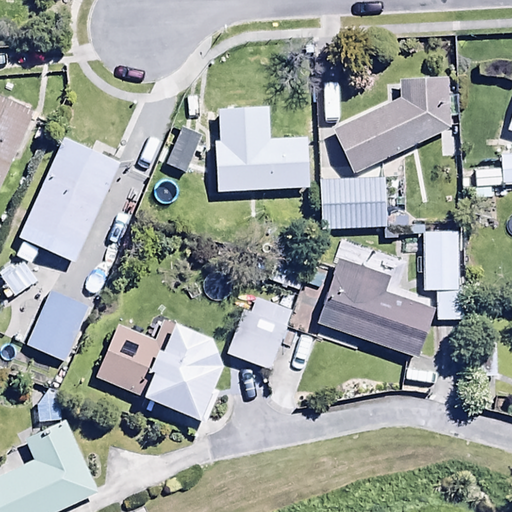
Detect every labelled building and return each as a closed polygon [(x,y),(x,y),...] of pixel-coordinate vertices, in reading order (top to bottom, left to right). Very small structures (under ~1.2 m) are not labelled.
[(446,133),(446,81),(397,82),(397,103),(329,134),(350,178),(446,133)] [(0,187),(32,118),(0,103),(0,187)] [(212,146),(213,196),(305,193),(304,142),(266,143),(265,115),(215,117),(216,146),(212,146)] [(199,138),(179,130),(160,178),(180,186),(199,138)] [(118,167),(60,141),(14,243),(72,269),(118,167)] [(499,173),(472,174),(473,191),(511,189),(511,157),(498,158),(499,173)] [(314,184),(316,236),(384,233),(382,182),(314,184)] [(456,237),(420,237),(420,295),(434,295),(434,323),(455,323),(456,237)] [(337,264),(314,328),(415,363),(432,314),(381,296),(386,282),(337,264)] [(62,366),(85,307),(47,293),(24,352),(62,366)] [(268,374),(290,315),(253,301),(246,319),(238,316),(223,357),(268,374)] [(194,437),(220,375),(208,341),(159,320),(150,343),(115,328),(92,383),(170,415),(166,426),(194,437)] [(23,449),(3,457),(6,465),(0,467),(0,511),(61,511),(95,496),(61,427),(21,444),(23,449)]
